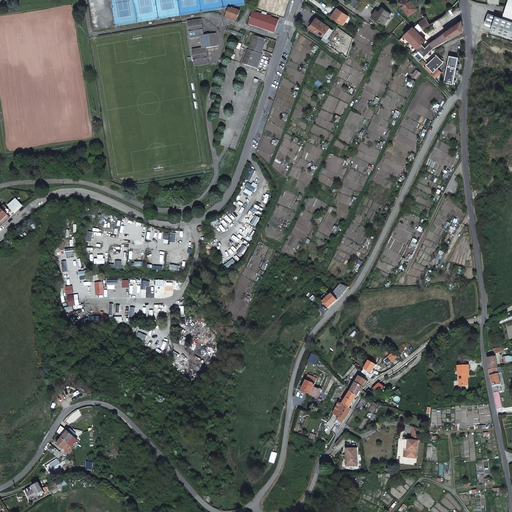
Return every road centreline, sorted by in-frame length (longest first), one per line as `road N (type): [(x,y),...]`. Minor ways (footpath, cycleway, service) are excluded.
road 1 (unclassified): [(253,503),(277,471),(290,384),(311,332),(365,269),(434,126),(465,85)]
road 2 (unclassified): [(0,235),(30,207),(75,191),(166,222),(211,212),(244,158),(297,0)]
road 3 (track): [(247,148),(278,183),(263,233),(279,245),(382,46),(395,41),(452,100)]
road 4 (unclassified): [(0,488),(26,471),(62,414),(90,402),(126,418),(216,511)]
road 5 (unclassified): [(294,511),(366,386),(443,332),(481,321)]
road 6 (unclassified): [(481,321),(464,159),(465,85)]
road 7 (track): [(328,263),(419,82),(429,78)]
road 8 (unclassified): [(511,510),(481,321)]
road 9 (track): [(402,280),(464,159)]
road 10 (track): [(267,167),(323,46)]
